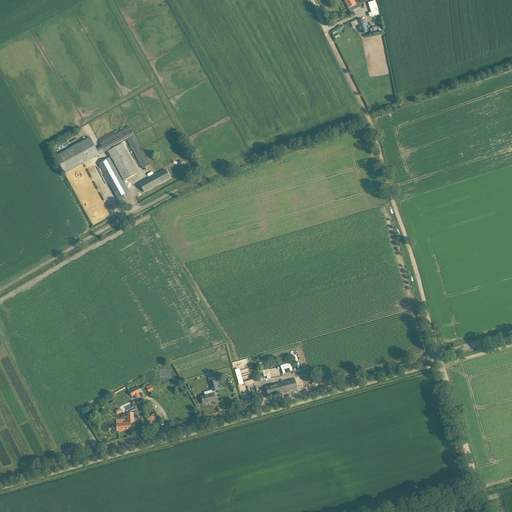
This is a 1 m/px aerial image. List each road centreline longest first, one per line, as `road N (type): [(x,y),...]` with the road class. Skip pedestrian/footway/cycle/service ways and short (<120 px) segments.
road 1 (unclassified): [(0,482),(511,335)]
road 2 (track): [(368,116),(475,488)]
road 3 (track): [(368,116),(170,193)]
road 4 (unclassified): [(0,290),(170,193)]
